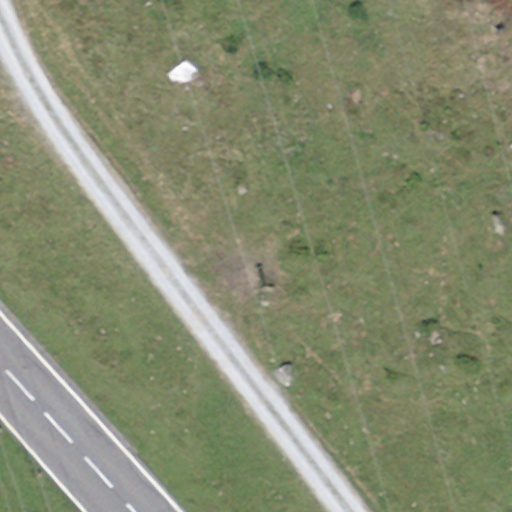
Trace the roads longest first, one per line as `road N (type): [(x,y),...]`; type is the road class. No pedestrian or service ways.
road 1 (track): [(348,511),(58,135),(0,37)]
road 2 (primary): [(135,511),(0,364)]
